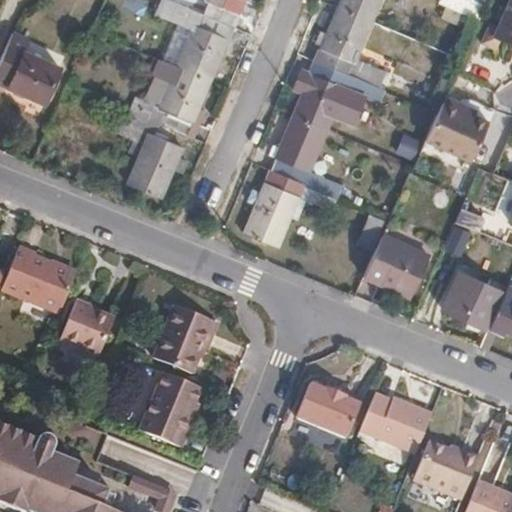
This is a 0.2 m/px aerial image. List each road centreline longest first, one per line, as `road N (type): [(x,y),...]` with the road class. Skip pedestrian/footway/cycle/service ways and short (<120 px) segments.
road 1 (residential): [(305,303),(0,174)]
road 2 (unclassified): [(296,0),(199,233)]
road 3 (residential): [(511,387),(305,303)]
road 4 (residential): [(305,303),(230,511)]
